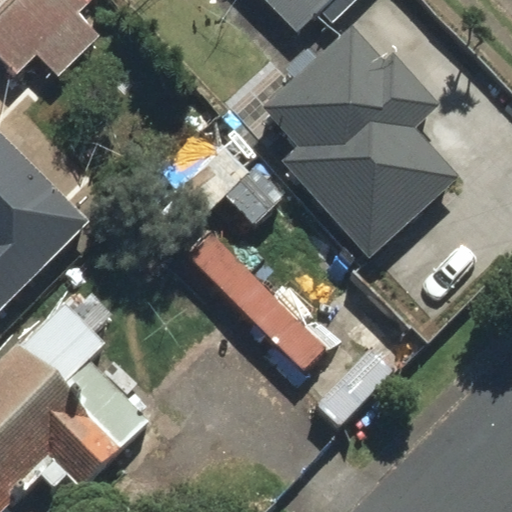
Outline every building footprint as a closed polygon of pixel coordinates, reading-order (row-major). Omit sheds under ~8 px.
[(47,92),(94,46),(48,0),(0,0),(0,89),(6,96),(29,74),(47,92)] [(237,0),(288,50),(310,28),(322,39),(360,0),(237,0)] [(407,146),(431,124),(382,70),(371,79),(338,43),(248,126),(283,165),(267,180),(356,277),(449,192),(407,146)] [(0,142),(0,315),(86,229),(0,142)] [(100,355),(52,306),(0,356),(0,511),(11,511),(37,488),(51,502),(66,487),(75,497),(150,424),(91,363),(100,355)]
